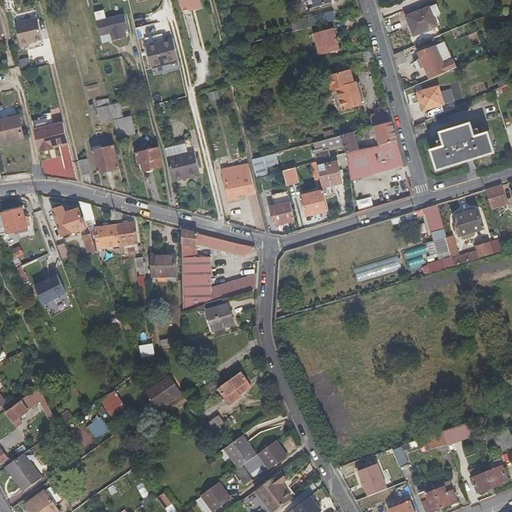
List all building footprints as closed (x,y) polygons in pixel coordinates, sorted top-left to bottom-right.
[(200,0),(179,0),(182,11),(202,6),(200,0)] [(306,0),(310,9),(331,3),(329,0),(306,0)] [(436,26),(428,8),(406,17),(414,36),(436,26)] [(333,11),(295,21),(297,30),(306,28),(335,20),(333,11)] [(128,24),(126,13),(96,20),(100,35),(111,33),(113,40),(128,36),(126,29),(128,29),(127,24),(128,24)] [(38,18),(16,23),(21,46),(29,45),(29,42),(43,39),(38,18)] [(332,28),(313,34),(319,55),(338,50),(332,28)] [(173,40),(146,46),(152,68),(178,61),(173,40)] [(444,42),(436,45),(444,64),(452,60),(444,42)] [(436,45),(427,49),(427,48),(418,52),(421,58),(418,60),(421,68),(424,66),(430,80),(456,68),(452,60),(444,64),(436,45)] [(373,60),(369,49),(361,51),(364,63),(373,61),(373,60)] [(29,58),(19,60),(21,68),(31,66),(29,58)] [(352,84),(348,71),(327,77),(330,90),(336,88),(342,111),(362,105),(359,98),(365,97),(361,81),(352,84)] [(445,104),(439,85),(417,92),(422,111),(445,104)] [(444,91),(445,99),(453,97),(452,89),(444,91)] [(219,92),(209,93),(210,101),(220,99),(219,92)] [(109,99),(96,102),(102,124),(114,121),(111,107),(109,99)] [(1,103),(0,103),(0,140),(24,136),(17,103),(2,107),(1,103)] [(114,121),(118,137),(135,133),(131,117),(124,118),(121,105),(111,107),(114,121)] [(372,123),(369,124),(370,128),(391,122),(387,110),(370,116),(372,123)] [(54,124),(52,114),(38,117),(39,119),(32,120),(40,152),(50,149),(49,148),(68,143),(63,122),(54,124)] [(370,128),(361,130),(363,139),(372,137),(373,140),(377,139),(379,146),(396,141),(393,129),(391,122),(370,128)] [(487,133),(474,138),(469,123),(439,134),(444,147),(431,152),(437,170),(493,152),(487,133)] [(415,131),(416,135),(423,133),(422,129),(421,125),(414,127),(415,131)] [(315,156),(318,163),(328,160),(332,159),(329,147),(343,143),(346,155),(359,152),(356,141),(353,132),(342,135),(314,143),(317,151),(313,152),(314,156),(315,156)] [(194,148),(191,134),(163,141),(164,145),(172,177),(199,170),(198,164),(195,152),(194,148)] [(347,158),(350,181),(403,166),(402,164),(396,141),(379,146),(359,152),(346,155),(347,158)] [(114,146),(93,151),(98,173),(119,168),(114,146)] [(141,161),(144,172),(163,167),(158,148),(136,153),(138,161),(141,161)] [(278,165),(275,153),(252,160),(257,180),(260,179),(269,177),(267,168),(278,165)] [(77,162),(81,177),(89,175),(86,160),(77,162)] [(318,163),(314,164),(315,169),(321,188),(321,189),(340,184),(335,164),(329,165),(328,160),(318,163)] [(246,196),(254,194),(248,166),(223,171),(229,202),(238,200),(237,196),(246,194),(246,196)] [(310,170),(316,189),(321,188),(315,169),(310,170)] [(292,170),(279,174),(284,189),(296,185),(292,170)] [(500,186),(486,190),(491,209),(506,205),(501,186),(500,186)] [(300,198),(306,218),(328,212),(322,192),(300,198)] [(269,208),(273,227),(293,222),(285,193),(270,197),(272,208),(269,208)] [(371,197),(356,201),(359,210),(374,206),(371,197)] [(86,222),(94,220),(91,206),(80,203),(86,222)] [(59,205),(49,210),(58,236),(82,227),(75,208),(62,213),(59,205)] [(436,205),(426,208),(433,231),(443,229),(436,205)] [(0,214),(0,232),(2,236),(29,229),(24,209),(0,214)] [(483,229),(477,210),(452,217),(458,236),(483,229)] [(123,215),(115,213),(117,226),(121,248),(121,250),(122,257),(126,256),(125,249),(124,249),(124,248),(123,247),(139,245),(136,223),(124,225),(123,215)] [(96,229),(100,250),(121,248),(117,226),(96,229)] [(250,250),(251,247),(217,239),(183,231),(182,265),(196,266),(198,244),(242,253),(250,250)] [(452,234),(445,236),(451,258),(459,256),(452,234)] [(92,252),(93,254),(97,253),(91,236),(84,238),(88,253),(92,252)] [(499,239),(488,243),(491,255),(503,251),(500,243),(499,239)] [(511,244),(511,240),(500,243),(503,251),(511,248),(511,244)] [(70,255),(65,243),(58,246),(63,258),(70,255)] [(476,246),(477,250),(479,258),(491,255),(488,243),(476,246)] [(10,253),(14,260),(25,254),(21,247),(10,253)] [(454,266),(479,258),(477,250),(459,256),(451,258),(454,266)] [(151,256),(152,277),(176,276),(176,255),(151,256)] [(398,288),(402,301),(508,268),(504,255),(398,288)] [(357,280),(402,271),(399,257),(354,266),(357,280)] [(454,266),(451,258),(438,261),(439,264),(427,268),(429,273),(454,266)] [(210,266),(196,266),(182,265),(184,312),(211,304),(210,266)] [(24,280),(28,278),(21,266),(17,268),(24,280)] [(67,295),(58,277),(36,288),(44,306),(67,295)] [(229,303),(209,309),(215,330),(236,323),(229,303)] [(138,372),(145,369),(142,362),(140,363),(135,364),(138,372)] [(240,372),(219,387),(230,404),(241,397),(238,394),(251,386),(240,372)] [(158,409),(166,403),(181,393),(171,378),(148,394),(158,409)] [(23,399),(23,400),(8,411),(15,421),(30,410),(26,405),(37,396),(56,432),(60,428),(40,387),(23,399)] [(168,406),(183,395),(181,393),(166,403),(168,406)] [(101,401),(114,422),(124,416),(113,395),(101,401)] [(68,410),(60,416),(64,422),(72,416),(68,410)] [(229,428),(219,415),(205,425),(214,439),(229,428)] [(136,423),(132,417),(126,421),(130,427),(136,423)] [(99,420),(86,429),(95,443),(109,434),(99,420)] [(443,431),(448,444),(453,443),(474,435),(469,422),(443,431)] [(502,430),(509,449),(511,447),(511,430),(511,427),(502,430)] [(493,434),(500,452),(509,449),(502,430),(493,434)] [(448,444),(443,431),(437,434),(441,444),(445,454),(451,451),(448,444)] [(437,434),(426,437),(430,448),(441,444),(437,434)] [(244,435),(226,447),(241,466),(242,465),(258,454),(244,435)] [(276,440),(259,453),(269,468),(287,455),(276,440)] [(393,450),(401,468),(408,465),(401,447),(393,450)] [(0,463),(8,458),(2,449),(0,450),(0,463)] [(21,457),(3,469),(21,494),(38,482),(21,457)] [(504,481),(509,479),(501,458),(492,461),(495,468),(488,471),(494,487),(505,483),(504,481)] [(369,495),(388,488),(378,463),(359,470),(363,478),(361,479),(364,487),(366,486),(369,495)] [(245,483),(252,478),(242,465),(241,466),(236,470),(245,483)] [(482,490),(483,491),(494,487),(488,471),(481,473),(479,467),(469,470),(477,492),(482,490)] [(278,474),(254,491),(269,511),(274,511),(291,500),(280,485),(284,482),(278,474)] [(443,507),(457,502),(449,481),(444,483),(445,486),(436,490),(443,507)] [(214,511),(231,499),(219,482),(211,488),(205,493),(201,495),(214,511)] [(207,483),(201,487),(205,493),(211,488),(207,483)] [(420,493),(427,511),(431,511),(443,507),(436,490),(427,493),(426,491),(420,493)] [(59,511),(45,492),(27,505),(31,511),(59,511)] [(164,509),(173,503),(165,492),(156,498),(164,509)] [(319,511),(322,510),(311,496),(288,511),(319,511)] [(388,509),(389,511),(415,511),(410,500),(388,509)]
